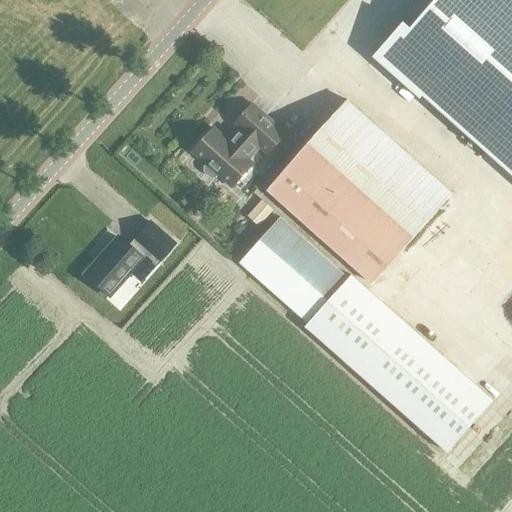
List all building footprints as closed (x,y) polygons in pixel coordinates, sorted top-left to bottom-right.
[(511,0),(436,0),(412,28),(405,22),(374,56),(421,97),(437,79),(511,146),(511,0)] [(452,195),(347,100),(267,190),(372,284),(452,195)] [(204,167),(204,172),(210,178),(215,177),(218,174),(232,186),(252,164),(247,159),(259,146),(268,154),(285,134),(252,105),(235,124),(239,128),(228,142),(213,129),(193,151),(207,164),(204,167)] [(262,176),(270,183),(303,146),(295,139),(262,176)] [(265,197),(249,212),(258,221),(274,207),(265,197)] [(446,452),(492,401),(351,276),(349,279),(280,217),(240,262),(308,323),(306,326),(446,452)] [(156,261),(173,242),(149,222),(133,240),(138,245),(132,252),(116,237),(83,275),(107,296),(146,252),(156,261)]
